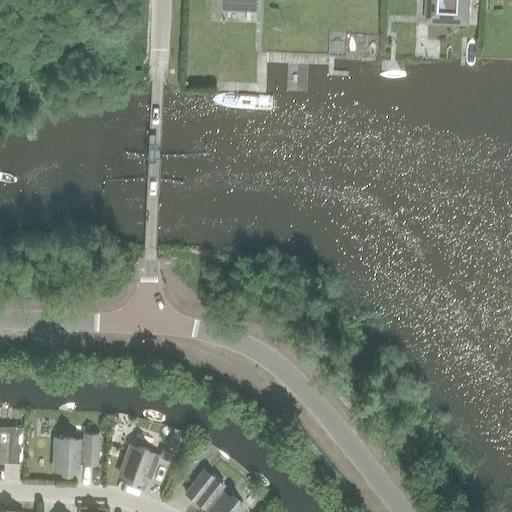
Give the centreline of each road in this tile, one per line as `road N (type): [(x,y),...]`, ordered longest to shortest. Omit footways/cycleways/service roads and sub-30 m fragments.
road 1 (unclassified): [(396,511),(285,378),(242,347),(144,322)]
road 2 (residential): [(0,488),(84,492),(162,511)]
road 3 (unclassified): [(0,317),(144,322)]
